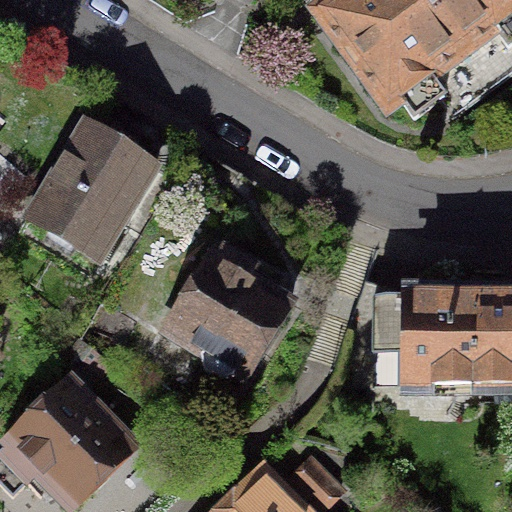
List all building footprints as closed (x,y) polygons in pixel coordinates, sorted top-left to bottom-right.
[(344,62),(391,125),(408,113),(416,123),(440,105),(450,119),(511,74),(511,0),(307,0),(312,5),(306,10),(344,62)] [(86,126),(28,220),(97,263),(146,182),(155,168),(86,126)] [(222,248),(170,332),(203,353),(201,357),(204,371),(220,381),(233,378),(236,373),(240,375),(272,324),(276,327),(291,303),(268,290),(265,294),(246,282),(255,268),(238,258),(222,248)] [(511,299),(465,300),(408,299),(408,301),(372,301),(372,354),(405,354),(405,390),(511,390),(511,299)] [(70,387),(0,455),(0,486),(12,499),(39,473),(47,481),(54,488),(50,493),(69,511),(89,492),(85,488),(128,447),(70,387)] [(311,465),(293,483),(322,511),(340,494),(311,465)] [(294,511),(266,483),(235,511),(294,511)]
